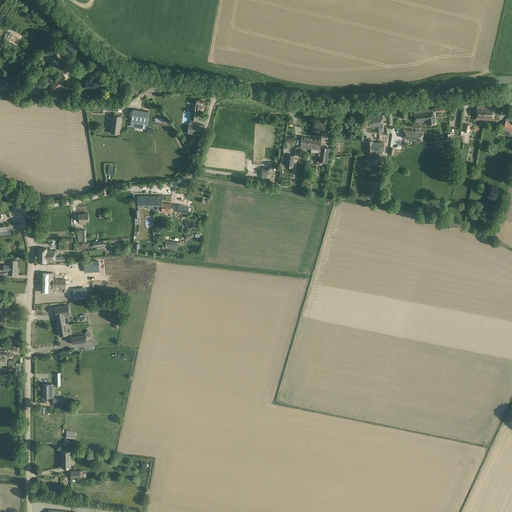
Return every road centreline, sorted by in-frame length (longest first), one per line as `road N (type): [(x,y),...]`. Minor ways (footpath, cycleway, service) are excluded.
road 1 (unclassified): [(27,511),(30,256),(14,208)]
road 2 (unclassified): [(511,94),(322,105),(216,88)]
road 3 (unclassified): [(14,208),(177,182),(194,162),(216,88)]
road 4 (unclassified): [(216,88),(116,64),(42,0)]
